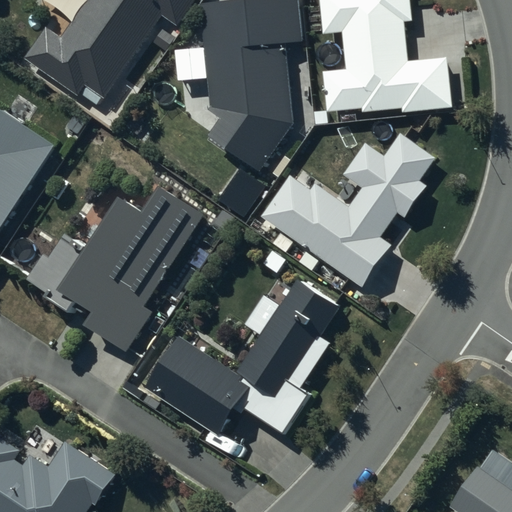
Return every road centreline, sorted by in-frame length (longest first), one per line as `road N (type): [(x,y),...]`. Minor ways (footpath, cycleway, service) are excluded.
road 1 (residential): [(298,511),(393,406),(463,310)]
road 2 (residential): [(463,310),(511,181)]
